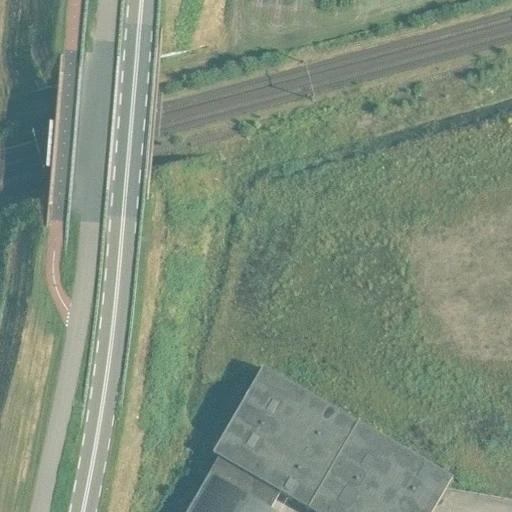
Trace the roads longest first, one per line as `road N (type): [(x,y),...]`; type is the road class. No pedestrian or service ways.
road 1 (unclassified): [(39,511),(90,222),(107,0)]
road 2 (tertiary): [(140,0),(122,217),(81,511)]
